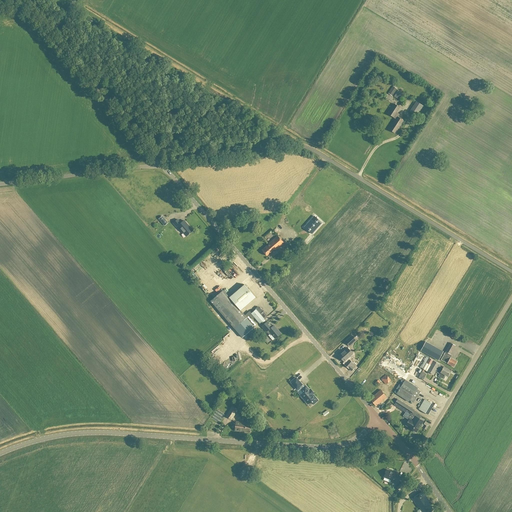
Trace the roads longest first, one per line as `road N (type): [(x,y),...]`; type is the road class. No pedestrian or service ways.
road 1 (tertiary): [(0,454),(75,433),(325,448),(380,421)]
road 2 (unclassified): [(511,272),(303,147),(161,164)]
road 3 (tertiary): [(380,421),(161,164)]
road 4 (tertiary): [(161,164),(20,0)]
road 5 (unclassified): [(413,460),(511,298)]
road 6 (unclassified): [(161,164),(0,185)]
